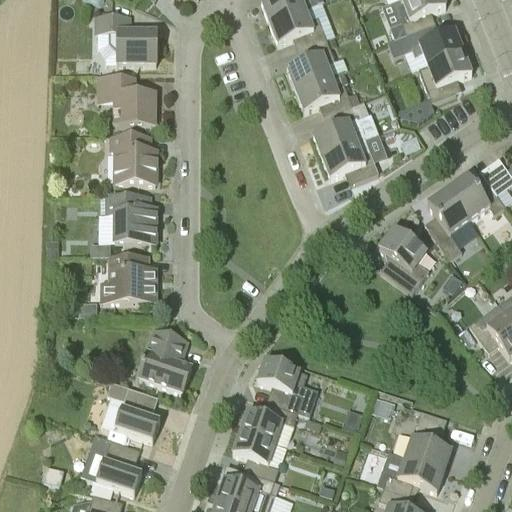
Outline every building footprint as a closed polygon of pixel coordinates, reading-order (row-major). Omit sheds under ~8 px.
[(269,29),(304,15),(300,3),(308,0),(276,0),(260,7),(269,29)] [(405,42),(429,32),(425,21),(445,13),(439,0),(413,0),(401,5),(405,16),(397,20),(405,42)] [(302,55),(326,45),(317,23),(309,27),(304,15),(269,29),(278,51),(298,43),(302,55)] [(117,71),(156,71),(156,39),(128,39),(128,24),(96,24),(96,40),(109,40),(109,51),(117,59),(117,71)] [(427,72),(462,58),(454,36),(434,43),(429,32),(405,42),(414,63),(423,60),(427,72)] [(333,43),(327,46),(329,53),(336,50),(333,43)] [(295,96),(330,82),(326,70),(334,67),(326,45),(302,55),(306,66),(286,74),(295,96)] [(431,107),(432,109),(455,100),(451,88),(471,80),(462,58),(427,72),(432,84),(423,87),(431,107)] [(113,132),(155,132),(156,97),(135,97),(135,83),(97,82),(97,98),(113,98),(113,132)] [(328,122),(352,112),(343,91),(335,94),(330,82),(295,96),(304,118),(324,111),(328,122)] [(427,122),(435,117),(432,109),(431,107),(423,111),(427,122)] [(361,136),(357,126),(368,121),(363,108),(352,112),(328,122),(332,133),(312,141),(321,163),(365,147),(361,136)] [(415,142),(400,148),(404,160),(420,154),(415,142)] [(115,191),(155,191),(155,157),(149,157),(149,143),(110,143),(110,158),(115,158),(115,191)] [(56,157),(61,152),(61,144),(48,144),(48,157),(56,157)] [(365,147),(321,163),(330,185),(350,178),(354,189),(378,180),(365,147)] [(511,176),(509,180),(501,168),(481,182),(489,193),(496,202),(511,191),(511,176)] [(504,213),(496,202),(489,193),(480,199),(467,182),(447,196),(469,227),(488,213),(494,221),(504,213)] [(449,240),(469,227),(447,196),(427,210),(439,228),(428,236),(449,266),(461,257),(449,240)] [(115,220),(115,251),(155,251),(155,215),(146,215),(146,203),(107,203),(107,220),(115,220)] [(390,263),(380,277),(412,300),(428,278),(417,269),(426,258),(393,235),(378,255),(390,263)] [(46,262),(58,262),(58,246),(46,246),(46,262)] [(109,263),(109,251),(90,251),(90,263),(109,263)] [(154,309),(154,277),(146,277),(147,263),(110,263),(110,291),(102,291),(102,309),(154,309)] [(76,308),(76,322),(95,322),(95,308),(76,308)] [(511,361),(511,330),(504,320),(493,328),(487,319),(468,332),(483,353),(494,346),(507,364),(511,361)] [(454,341),(464,355),(475,347),(465,333),(454,341)] [(139,385),(182,400),(191,374),(180,370),(187,349),(153,337),(142,369),(140,373),(143,374),(139,385)] [(303,392),(307,381),(264,366),(257,388),(271,393),(266,409),(297,420),(309,424),(318,397),(303,392)] [(158,404),(128,394),(112,388),(107,401),(111,402),(102,431),(152,449),(160,427),(151,424),(158,404)] [(293,433),(297,420),(266,409),(262,422),(247,417),(240,438),(274,450),(282,429),(293,433)] [(443,477),(450,456),(434,451),(438,439),(441,440),(446,426),(420,417),(404,464),(443,477)] [(313,426),(306,424),(303,432),(311,434),(313,426)] [(344,424),(341,434),(356,438),(359,429),(344,424)] [(267,471),(274,450),(240,438),(232,460),(247,465),(243,477),(274,488),(278,475),(267,471)] [(139,457),(93,441),(80,483),(134,502),(141,480),(132,477),(139,457)] [(332,467),(343,470),(347,457),(336,454),(332,467)] [(436,499),(443,477),(404,464),(387,457),(375,492),(382,494),(408,503),(412,491),(436,499)] [(270,500),(274,488),(243,477),(238,490),(224,485),(216,506),(232,511),(271,511),(275,502),(270,500)] [(324,492),(321,501),(332,504),(335,495),(324,492)] [(405,511),(408,503),(382,494),(378,508),(387,511),(405,511)] [(121,511),(122,509),(92,502),(89,511),(121,511)]
